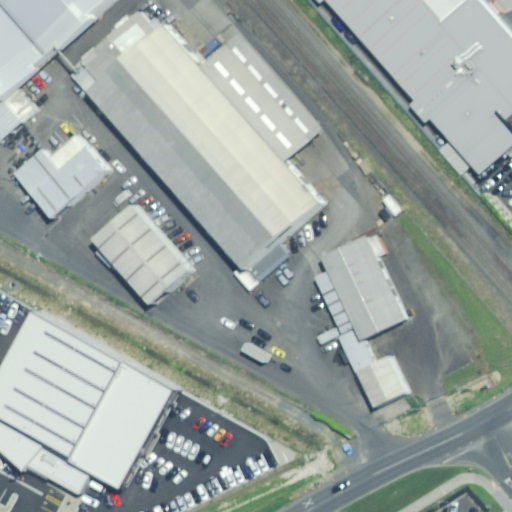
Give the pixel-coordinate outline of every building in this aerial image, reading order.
[(0,0),(0,78),(88,0),(0,0)] [(323,0),(325,2),(328,0),(333,0),(344,13),(488,176),(511,153),(511,22),(492,0),(476,0),(452,24),(430,0),(323,0)] [(230,23),(204,45),(170,6),(94,71),(248,250),(321,188),(282,142),(312,117),(230,23)] [(84,111),(58,134),(52,127),(22,153),(61,198),(117,150),(84,111)] [(149,172),(108,208),(167,275),(208,239),(149,172)] [(391,193),(381,201),(394,218),(404,211),(391,193)] [(405,328),(389,335),(381,316),(422,298),(381,209),(336,229),(343,244),(329,251),(389,383),(423,369),(405,328)] [(46,315),(0,403),(0,410),(6,414),(0,426),(0,447),(30,480),(40,468),(88,498),(99,475),(133,493),(187,387),(46,315)]
